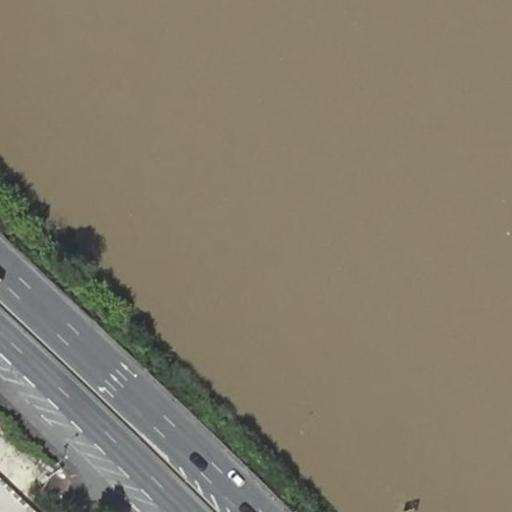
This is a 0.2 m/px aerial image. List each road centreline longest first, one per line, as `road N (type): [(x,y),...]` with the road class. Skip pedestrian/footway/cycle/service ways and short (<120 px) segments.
road 1 (primary): [(258,511),(0,265)]
road 2 (primary): [(0,331),(188,511)]
